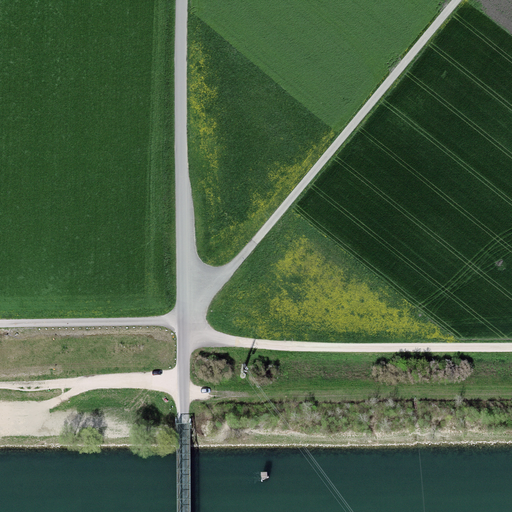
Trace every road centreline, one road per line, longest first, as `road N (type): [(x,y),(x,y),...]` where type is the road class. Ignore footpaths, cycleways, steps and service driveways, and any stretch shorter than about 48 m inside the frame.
road 1 (track): [(0,384),(511,389)]
road 2 (unclassified): [(184,0),(183,418)]
road 3 (track): [(186,288),(213,283),(242,258),(457,0)]
road 4 (track): [(185,336),(296,348),(511,347)]
road 5 (track): [(185,323),(0,324)]
